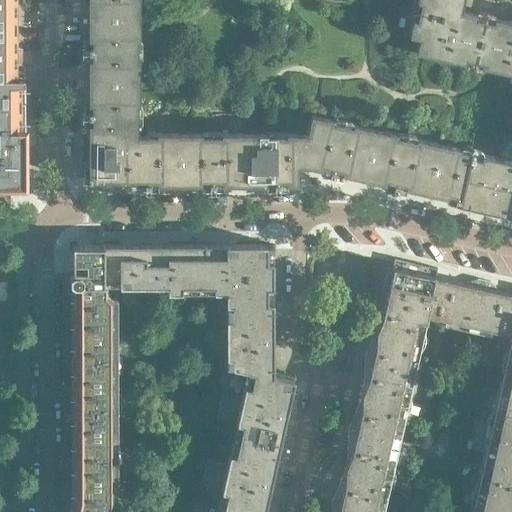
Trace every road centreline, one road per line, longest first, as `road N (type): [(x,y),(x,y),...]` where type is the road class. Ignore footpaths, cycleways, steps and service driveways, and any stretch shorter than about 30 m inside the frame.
road 1 (unclassified): [(300,511),(325,394),(299,340),(299,213)]
road 2 (residential): [(43,511),(51,477),(52,221)]
road 3 (residential): [(299,213),(89,211),(52,221)]
road 4 (residential): [(58,0),(60,181),(52,221)]
road 5 (residential): [(511,249),(366,215),(299,213)]
